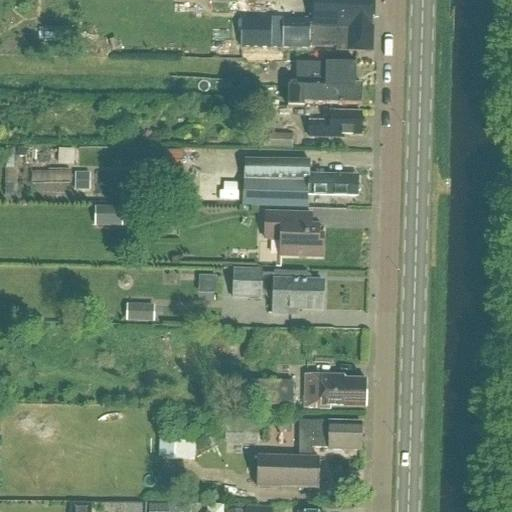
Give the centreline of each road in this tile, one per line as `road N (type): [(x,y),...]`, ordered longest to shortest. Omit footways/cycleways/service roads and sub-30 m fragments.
road 1 (residential): [(380,511),(396,0)]
road 2 (secondary): [(408,511),(423,0)]
